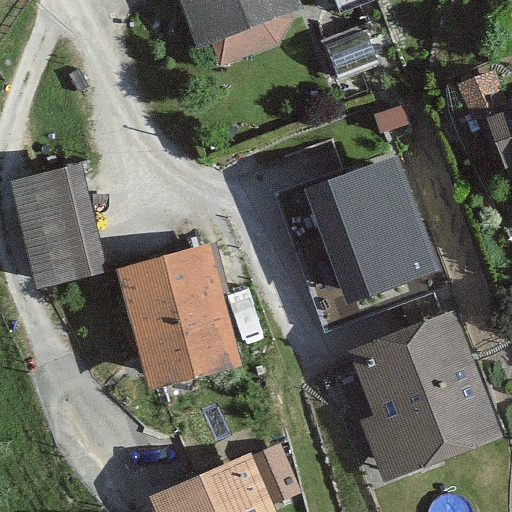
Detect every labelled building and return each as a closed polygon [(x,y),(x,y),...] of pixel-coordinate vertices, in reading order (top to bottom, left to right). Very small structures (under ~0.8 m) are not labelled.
[(290,0),(183,0),(202,52),(298,20),(290,0)] [(363,0),(359,0),(328,12),(320,28),(340,85),(389,66),(363,0)] [(336,154),(268,178),(321,327),(433,288),(424,261),(389,162),(344,177),(336,154)] [(82,176),(81,172),(63,178),(10,195),(41,293),(94,277),(112,271),(111,268),(82,176)] [(218,250),(126,270),(140,334),(154,397),(246,377),(218,250)] [(339,362),(384,484),(508,438),(479,365),(459,314),(339,362)] [(280,454),(251,466),(266,503),(295,491),(280,454)] [(189,486),(151,502),(155,511),(270,511),(266,503),(251,466),(249,461),(200,482),(189,486)]
